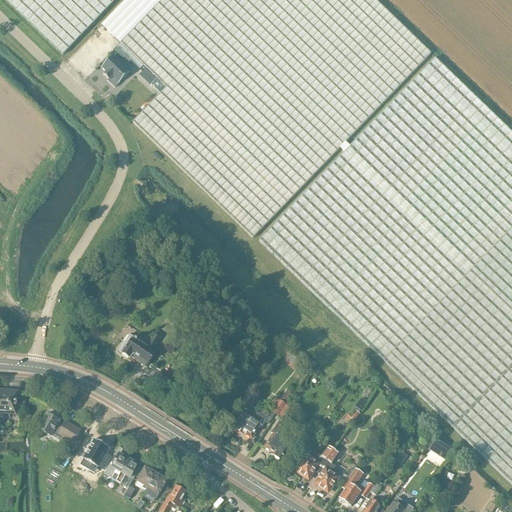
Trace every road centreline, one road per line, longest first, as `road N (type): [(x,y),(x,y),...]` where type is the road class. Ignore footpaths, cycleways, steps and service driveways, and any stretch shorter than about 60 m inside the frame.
road 1 (unclassified): [(92,106),(116,135),(123,171),(56,286),(33,367)]
road 2 (tertiary): [(193,447),(102,390),(33,367)]
road 3 (unclassified): [(92,106),(0,17)]
road 4 (tertiary): [(297,511),(193,447)]
